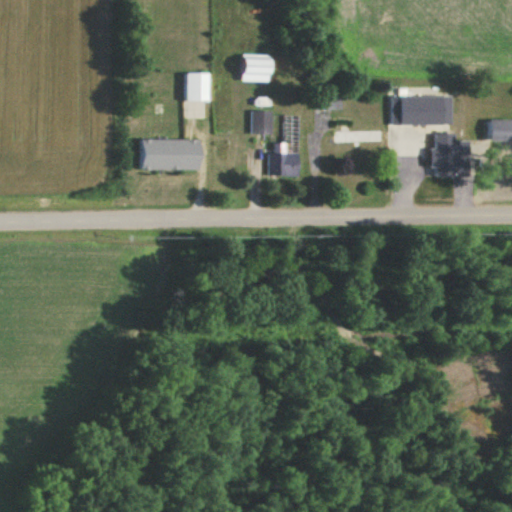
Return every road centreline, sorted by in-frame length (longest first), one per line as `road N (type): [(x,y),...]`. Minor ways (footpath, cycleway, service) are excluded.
road 1 (residential): [(0,221),(511,211)]
road 2 (residential): [(158,218),(158,0)]
